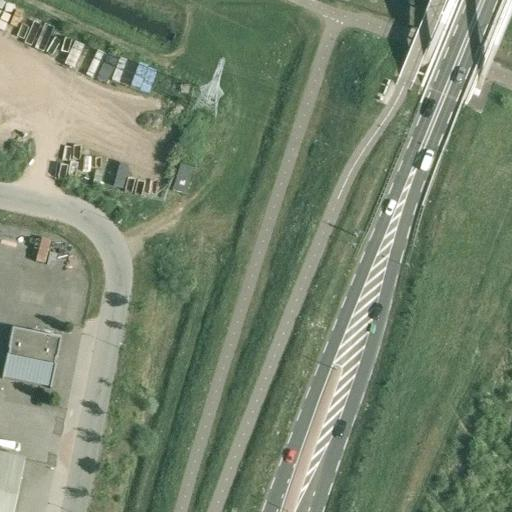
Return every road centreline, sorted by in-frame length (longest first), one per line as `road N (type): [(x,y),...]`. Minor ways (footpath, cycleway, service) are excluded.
road 1 (unclassified): [(73,511),(110,311),(111,252),(101,232),(74,214),(0,197)]
road 2 (primary): [(481,0),(364,305)]
road 3 (primary): [(364,305),(324,363),(271,511)]
road 4 (primary): [(316,511),(361,380),(364,305)]
